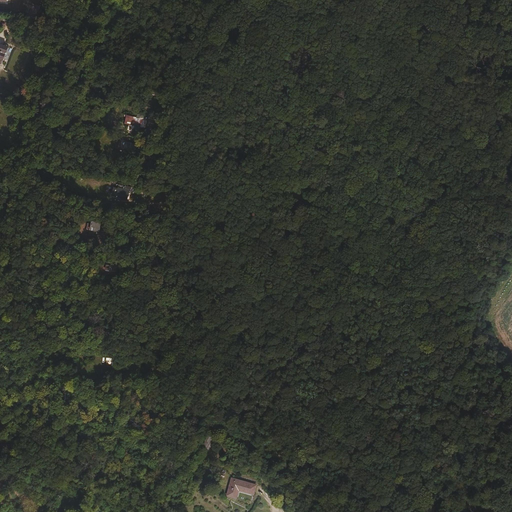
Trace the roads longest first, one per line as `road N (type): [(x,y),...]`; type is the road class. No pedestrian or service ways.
road 1 (track): [(178,180),(283,303),(314,297),(466,184),(511,131)]
road 2 (track): [(143,0),(93,63),(0,150)]
